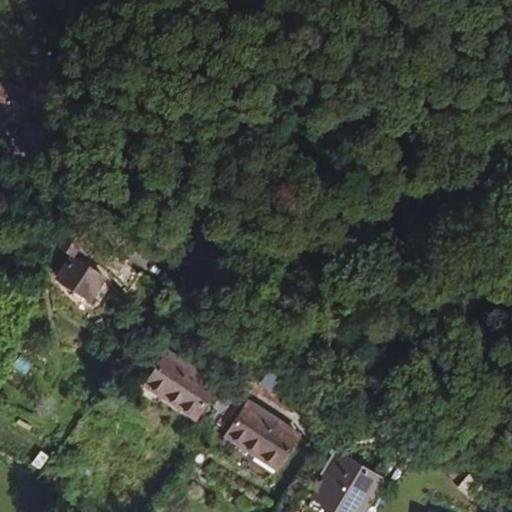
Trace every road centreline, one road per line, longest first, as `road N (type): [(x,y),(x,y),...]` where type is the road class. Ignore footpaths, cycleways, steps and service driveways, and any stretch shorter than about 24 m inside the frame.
road 1 (unclassified): [(141,251),(511,494)]
road 2 (unclassified): [(511,164),(223,247),(141,251)]
road 3 (unclassified): [(141,251),(0,143)]
